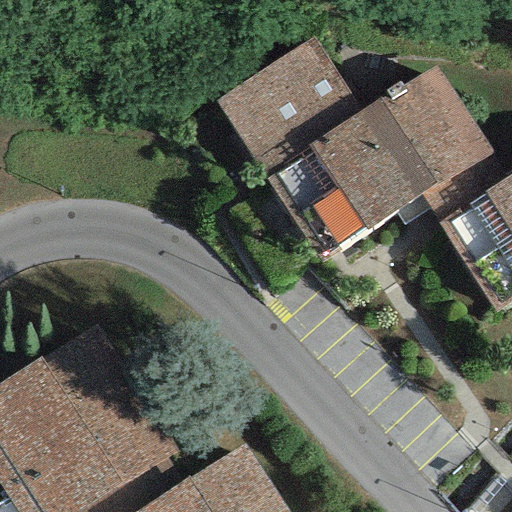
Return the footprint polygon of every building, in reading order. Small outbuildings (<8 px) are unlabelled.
[(309,73),(210,135),(257,203),(354,139),(309,73)] [(414,108),(266,211),(326,296),(469,194),(414,108)] [(511,204),(440,254),(499,342),(511,333),(511,204)] [(85,371),(0,425),(0,511),(125,511),(158,491),(85,371)] [(233,511),(223,495),(197,511),(233,511)]
